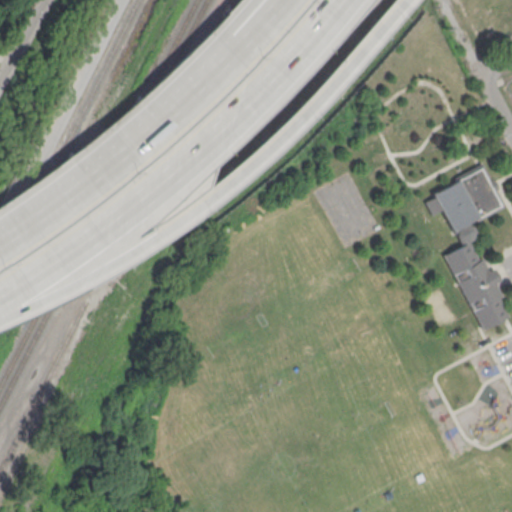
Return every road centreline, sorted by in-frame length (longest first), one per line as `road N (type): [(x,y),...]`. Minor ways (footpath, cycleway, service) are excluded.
road 1 (motorway): [(0,295),(96,267),(219,185),(317,98),(401,0)]
road 2 (motorway): [(0,295),(108,222),(246,105),(337,0)]
road 3 (motorway): [(293,0),(193,105),(109,173),(0,244)]
road 4 (motorway): [(251,0),(157,90),(0,215)]
